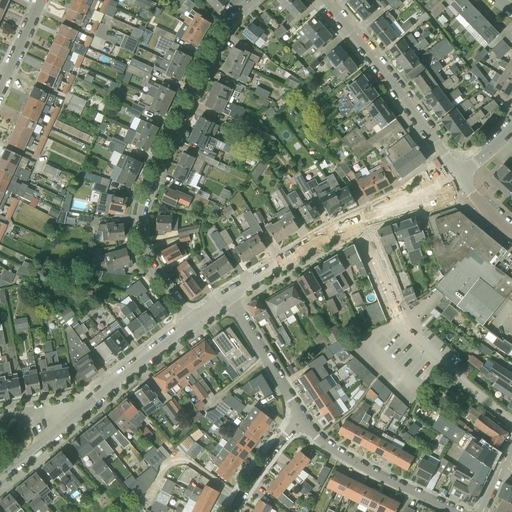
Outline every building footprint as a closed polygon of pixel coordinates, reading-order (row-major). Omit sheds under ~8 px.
[(0,0),(0,9),(4,11),(8,1),(5,0),(0,0)] [(68,10),(88,19),(89,19),(94,10),(88,7),(72,0),(68,10)] [(94,10),(98,1),(96,0),(72,0),(88,7),(94,10)] [(151,4),(141,0),(121,0),(133,6),(142,10),(148,12),(151,4)] [(180,7),(183,4),(188,8),(191,10),(195,5),(187,0),(178,0),(176,4),(180,7)] [(217,13),(228,3),(224,0),(206,0),(205,1),(217,13)] [(281,3),(286,9),(296,0),(277,0),(272,5),(275,9),(281,3)] [(289,24),(295,19),(295,20),(307,10),(298,0),(296,0),(286,9),(291,15),(285,19),(289,24)] [(356,12),(369,0),(350,0),(348,2),(356,12)] [(383,0),(380,3),(377,0),(369,0),(356,12),(364,21),(379,8),(378,7),(381,5),(384,8),(389,5),(394,0),(383,0)] [(403,4),(399,0),(394,0),(389,5),(394,11),(403,4)] [(429,12),(439,2),(437,0),(431,0),(424,7),(429,12)] [(454,0),(450,4),(460,15),(471,4),(467,0),(454,0)] [(102,3),(98,12),(112,18),(116,9),(107,5),(102,3)] [(435,19),(446,9),(442,4),(431,14),(435,19)] [(460,15),(469,25),(480,14),(471,4),(460,15)] [(68,10),(63,19),(79,27),(83,29),(88,19),(68,10)] [(152,14),(148,12),(142,10),(141,13),(142,14),(141,17),(148,21),(152,14)] [(265,12),(259,17),(266,26),(272,21),(265,12)] [(370,27),(378,36),(390,27),(389,26),(396,20),(392,16),(388,12),(370,27)] [(203,18),(196,13),(192,20),(186,17),(182,24),(203,36),(210,24),(202,20),(203,18)] [(425,13),(418,19),(422,24),(429,18),(425,13)] [(469,25),(479,34),(490,24),(480,14),(469,25)] [(300,30),(305,35),(309,40),(323,28),(315,17),(300,30)] [(400,27),(405,33),(413,27),(409,21),(400,27)] [(263,40),(266,37),(264,34),(265,33),(259,27),(257,29),(252,23),(242,34),(255,45),(260,38),(263,40)] [(182,24),(175,36),(174,37),(175,37),(180,40),(188,45),(189,43),(196,47),(203,36),(182,24)] [(500,34),(490,24),(479,34),(489,45),(500,34)] [(77,32),(61,25),(57,34),(77,44),(79,39),(75,37),(77,32)] [(287,32),(282,25),(274,33),(278,39),(287,32)] [(460,33),(465,29),(461,25),(456,29),(457,30),(460,33)] [(175,37),(174,37),(175,36),(155,27),(154,29),(152,33),(160,37),(173,43),(175,37)] [(399,38),(390,27),(378,36),(383,43),(382,44),(385,48),(386,47),(387,48),(399,38)] [(143,32),(142,31),(138,29),(134,28),(130,37),(138,41),(139,41),(143,32)] [(302,46),(295,52),(300,57),(314,45),(318,51),(333,38),(323,28),(309,40),(302,46)] [(52,44),(68,51),(70,47),(77,50),(80,45),(77,44),(57,34),(52,44)] [(397,60),(421,42),(419,39),(416,41),(411,34),(404,40),(389,50),(397,60)] [(138,41),(130,37),(125,35),(119,47),(133,53),(138,41)] [(470,35),(466,39),(470,43),(474,39),(470,35)] [(162,59),(185,70),(190,58),(170,49),(173,43),(160,37),(155,47),(165,52),(162,59)] [(426,69),(422,65),(427,61),(425,59),(432,54),(438,61),(454,49),(446,38),(418,59),(404,70),(411,80),(426,69)] [(421,42),(397,60),(404,70),(418,59),(414,54),(421,49),(422,51),(429,45),(425,39),(421,42)] [(502,40),(491,51),(495,55),(507,44),(502,40)] [(295,52),(302,46),(298,42),(291,48),(292,48),(295,52)] [(71,57),(67,55),(68,51),(52,44),(48,53),(68,63),(71,57)] [(507,44),(495,55),(500,60),(511,49),(507,44)] [(336,69),(349,58),(339,46),(327,56),(331,61),(329,63),(335,69),(336,69)] [(228,60),(251,71),(255,63),(256,64),(259,58),(249,53),(250,53),(242,49),(242,51),(234,48),(228,60)] [(488,53),(484,48),(473,59),(478,63),(479,62),(488,53)] [(60,70),(64,72),(68,63),(48,53),(44,63),(60,70)] [(331,72),(337,79),(332,84),(335,88),(350,76),(349,75),(358,69),(349,58),(335,69),(331,72)] [(502,61),(511,66),(511,58),(508,64),(502,61)] [(128,65),(147,74),(150,67),(140,63),(138,62),(132,59),(131,59),(130,61),(128,65)] [(154,64),(152,68),(152,69),(179,82),(185,70),(162,59),(159,66),(154,64)] [(126,66),(113,60),(109,69),(121,75),(126,66)] [(248,77),(251,71),(228,60),(222,71),(230,75),(230,77),(237,81),(237,80),(247,85),(250,78),(248,77)] [(317,60),(306,69),(311,75),(315,72),(313,70),(320,64),(317,60)] [(303,66),(299,61),(294,65),(299,70),(303,66)] [(499,66),(505,70),(502,76),(511,82),(511,66),(502,61),(499,66)] [(412,81),(413,82),(424,97),(438,86),(444,81),(438,72),(443,68),(438,62),(412,81)] [(44,63),(40,72),(60,81),(62,76),(58,74),(60,70),(44,63)] [(126,71),(132,74),(144,80),(147,74),(128,65),(126,71)] [(453,74),(459,70),(455,65),(450,69),(453,74)] [(470,70),(484,88),(489,84),(478,70),(475,66),(470,70)] [(55,91),(60,81),(40,72),(35,82),(55,91)] [(496,73),(492,80),(497,83),(494,88),(509,97),(511,92),(511,82),(502,76),(496,73)] [(432,108),(446,97),(442,92),(447,88),(448,89),(450,90),(458,84),(459,80),(454,74),(450,78),(450,77),(444,81),(438,86),(424,97),(432,108)] [(348,98),(347,97),(346,96),(334,104),(338,110),(337,111),(338,112),(371,86),(363,76),(348,87),(352,93),(349,94),(351,96),(348,98)] [(471,84),(477,80),(475,76),(469,81),(471,84)] [(300,85),(288,79),(285,86),(293,90),(299,86),(300,85)] [(159,86),(148,81),(145,87),(149,88),(146,95),(168,105),(174,93),(159,85),(159,86)] [(111,82),(107,91),(113,94),(118,85),(111,82)] [(211,95),(246,111),(246,110),(233,104),(235,99),(236,100),(239,92),(217,82),(211,95)] [(324,89),(328,94),(332,91),(328,86),(324,89)] [(363,108),(379,97),(371,86),(338,112),(341,117),(360,103),(363,108)] [(49,94),(33,87),(28,97),(44,104),(50,107),(54,97),(49,94)] [(455,109),(450,102),(462,94),(458,88),(446,97),(432,108),(441,120),(455,109)] [(490,100),(494,94),(484,88),(479,92),(490,100)] [(270,93),(264,90),(261,96),(267,99),(270,93)] [(72,95),(69,101),(83,107),(86,102),(72,95)] [(146,95),(143,101),(139,100),(136,104),(133,103),(130,109),(140,114),(143,108),(148,110),(147,111),(162,118),(168,105),(146,95)] [(246,111),(211,95),(206,107),(227,115),(241,122),(246,111)] [(24,106),(40,113),(44,104),(28,97),(24,106)] [(258,104),(268,108),(271,101),(261,97),(258,104)] [(361,129),(388,109),(380,98),(366,109),(370,114),(361,120),(358,116),(354,119),(361,129)] [(466,121),(461,115),(473,106),(468,99),(455,109),(441,120),(451,133),(466,121)] [(479,130),(475,124),(499,107),(494,100),(466,121),(451,133),(459,145),(470,136),(475,133),(479,130)] [(69,101),(65,109),(79,116),(83,107),(69,101)] [(24,106),(20,115),(36,123),(40,125),(42,120),(38,118),(40,113),(24,106)] [(140,114),(130,109),(127,107),(124,112),(138,119),(140,114)] [(276,113),(272,108),(265,113),(269,118),(276,113)] [(382,130),(396,120),(388,109),(361,129),(359,131),(362,134),(368,130),(369,132),(378,125),(382,130)] [(20,115),(15,125),(31,132),(36,123),(20,115)] [(214,126),(215,124),(201,117),(195,130),(210,137),(213,139),(214,139),(219,128),(214,126)] [(410,140),(396,120),(382,130),(368,141),(362,134),(359,131),(358,128),(342,139),(360,159),(374,149),(380,157),(385,153),(387,155),(382,159),(383,161),(395,176),(399,181),(427,161),(418,150),(420,149),(418,146),(416,148),(410,140)] [(140,121),(134,133),(151,141),(157,128),(145,122),(145,123),(140,121)] [(233,133),(235,128),(224,123),(222,128),(233,133)] [(31,132),(15,125),(11,135),(31,144),(33,138),(29,136),(31,132)] [(333,129),(325,134),(320,137),(323,142),(328,138),(336,133),(333,129)] [(207,142),(208,143),(215,146),(214,147),(224,151),(226,145),(214,139),(213,139),(210,137),(195,130),(190,142),(204,149),(207,142)] [(276,140),(274,137),(259,130),(256,136),(273,144),(276,140)] [(146,153),(151,141),(134,133),(129,145),(134,147),(146,153)] [(31,144),(11,135),(7,144),(23,151),(25,146),(29,148),(31,144)] [(109,142),(110,143),(114,144),(124,149),(126,143),(112,137),(109,142)] [(121,155),(121,154),(124,149),(114,144),(111,150),(113,151),(114,152),(121,155)] [(26,165),(28,160),(20,157),(4,149),(0,158),(0,159),(20,168),(24,170),(26,165)] [(179,166),(196,173),(201,161),(196,159),(184,153),(179,166)] [(126,157),(121,154),(121,155),(115,167),(135,176),(141,164),(126,157)] [(203,161),(206,163),(224,171),(226,165),(218,162),(214,160),(205,156),(203,161)] [(255,166),(258,161),(250,157),(247,162),(255,166)] [(26,171),(24,170),(20,168),(0,159),(0,170),(12,176),(17,179),(26,182),(30,173),(26,171)] [(371,177),(379,192),(391,186),(388,180),(395,176),(383,161),(379,164),(380,166),(375,169),(369,172),(371,177)] [(340,167),(347,175),(351,172),(345,163),(340,167)] [(511,172),(504,164),(497,172),(511,185),(511,184),(510,183),(511,181),(511,172)] [(60,172),(56,170),(45,165),(41,172),(57,179),(60,172)] [(185,183),(186,183),(190,185),(196,173),(179,166),(173,178),(185,183)] [(109,179),(115,182),(114,182),(129,189),(135,176),(115,167),(109,179)] [(262,172),(257,167),(251,174),(255,181),(262,172)] [(335,171),(341,180),(347,175),(340,167),(335,171)] [(17,179),(12,176),(0,170),(0,181),(12,187),(32,196),(34,191),(27,188),(27,187),(22,185),(21,186),(15,183),(17,179)] [(511,194),(511,185),(497,172),(489,180),(509,198),(511,194)] [(304,194),(310,191),(307,185),(300,173),(294,176),(304,194)] [(379,192),(371,177),(364,179),(361,173),(355,175),(362,190),(363,189),(367,198),(379,192)] [(89,182),(94,183),(107,188),(109,180),(91,174),(89,182)] [(343,209),(350,206),(352,207),(352,206),(353,206),(354,205),(355,204),(356,203),(348,187),(341,190),(333,175),(326,178),(334,192),(343,209)] [(32,197),(32,196),(12,187),(0,181),(0,192),(3,194),(9,197),(11,192),(30,202),(32,197)] [(331,215),(336,212),(337,213),(338,213),(339,214),(339,213),(340,213),(341,213),(341,212),(341,211),(342,211),(341,210),(343,209),(334,192),(327,195),(326,192),(323,193),(321,188),(319,189),(314,181),(307,185),(310,191),(314,189),(325,209),(327,208),(331,215)] [(92,191),(100,193),(99,202),(105,203),(103,211),(107,212),(115,214),(115,211),(123,213),(126,200),(111,197),(111,196),(106,195),(105,194),(107,188),(94,183),(92,191)] [(191,186),(189,192),(202,198),(204,192),(191,186)] [(189,192),(186,198),(178,194),(179,193),(176,191),(176,193),(168,189),(162,201),(176,207),(178,203),(189,208),(192,201),(202,205),(205,200),(202,198),(189,192)] [(228,198),(230,192),(225,189),(222,195),(228,198)] [(291,205),(290,203),(285,195),(280,199),(285,209),(291,205)] [(52,202),(59,206),(62,200),(55,196),(52,202)] [(295,202),(300,209),(309,224),(320,217),(311,202),(304,206),(299,197),(290,203),(291,205),(295,202)] [(13,198),(10,206),(14,208),(17,202),(18,200),(13,198)] [(226,208),(231,215),(235,213),(231,206),(226,208)] [(47,214),(56,219),(60,212),(51,207),(47,214)] [(226,208),(222,211),(226,218),(231,215),(226,208)] [(511,279),(506,274),(494,267),(507,251),(481,230),(456,209),(428,218),(434,237),(429,239),(434,254),(445,277),(435,288),(447,298),(484,326),(511,290),(511,279)] [(246,241),(255,256),(267,249),(258,235),(263,232),(259,225),(253,215),(251,211),(243,215),(251,228),(242,234),(246,241)] [(265,221),(259,211),(253,215),(255,218),(259,225),(265,221)] [(60,212),(56,219),(55,222),(64,224),(66,213),(60,212)] [(285,218),(279,222),(288,236),(299,230),(295,222),(297,221),(291,212),(284,216),(285,218)] [(91,217),(78,215),(77,222),(90,224),(91,217)] [(158,217),(157,228),(155,228),(155,234),(165,235),(165,232),(172,232),(178,231),(178,230),(178,218),(173,218),(158,217)] [(404,222),(418,264),(425,261),(420,249),(416,235),(421,234),(416,218),(404,222)] [(277,243),(288,236),(279,222),(273,225),(272,223),(265,227),(271,236),(272,236),(277,243)] [(412,266),(418,264),(404,222),(393,226),(398,241),(403,240),(412,266)] [(98,232),(102,232),(102,241),(107,240),(107,241),(123,239),(122,226),(114,226),(114,225),(106,225),(106,226),(98,226),(98,232)] [(200,225),(178,230),(179,238),(189,236),(189,235),(199,232),(200,225)] [(397,242),(391,226),(378,231),(386,255),(393,253),(390,244),(397,242)] [(233,243),(226,230),(220,233),(227,247),(233,243)] [(221,251),(227,247),(217,231),(211,236),(221,251)] [(235,248),(235,249),(234,250),(237,254),(238,254),(244,263),(255,256),(246,241),(235,248)] [(362,279),(363,279),(367,277),(354,245),(343,251),(352,267),(356,265),(362,279)] [(183,258),(187,256),(182,246),(177,248),(176,246),(162,253),(168,265),(176,261),(177,262),(183,259),(183,258)] [(100,257),(101,250),(89,248),(88,255),(100,257)] [(108,254),(103,255),(106,265),(105,265),(107,273),(124,275),(122,267),(122,265),(129,262),(125,250),(109,255),(108,254)] [(197,264),(202,261),(198,255),(193,258),(197,264)] [(213,264),(223,278),(235,270),(225,256),(213,264)] [(337,256),(326,262),(342,289),(344,292),(350,289),(341,274),(346,271),(337,256)] [(23,268),(30,271),(33,265),(25,262),(23,268)] [(193,277),(192,278),(187,272),(192,268),(187,262),(176,269),(186,282),(181,286),(191,300),(202,292),(196,284),(197,283),(193,277)] [(339,295),(344,292),(342,289),(326,262),(315,269),(324,284),(329,280),(336,292),(337,292),(339,295)] [(35,270),(42,272),(43,265),(36,263),(35,270)] [(211,285),(223,278),(213,264),(202,271),(211,285)] [(15,275),(27,281),(32,272),(30,271),(23,268),(19,266),(15,275)] [(0,279),(10,284),(14,275),(3,270),(0,277),(0,279)] [(316,298),(323,294),(320,290),(321,290),(315,280),(316,279),(315,279),(312,275),(314,274),(312,271),(310,270),(304,274),(304,275),(300,277),(300,276),(297,278),(297,279),(311,303),(317,299),(316,298)] [(96,271),(93,279),(98,281),(103,272),(96,271)] [(144,293),(146,291),(138,281),(126,291),(125,293),(138,297),(148,310),(158,324),(168,316),(158,302),(154,305),(144,293)] [(295,286),(281,294),(291,311),(298,307),(301,312),(307,308),(295,286)] [(416,299),(417,299),(413,289),(402,293),(406,303),(416,299)] [(356,307),(364,303),(359,292),(351,296),(356,307)] [(293,315),(291,311),(281,294),(268,302),(281,324),(287,320),(287,319),(293,315)] [(275,338),(280,346),(284,344),(280,336),(281,335),(277,330),(275,325),(271,318),(259,298),(247,305),(255,318),(258,324),(265,320),(266,321),(267,321),(277,337),(275,338)] [(339,312),(333,299),(326,302),(332,315),(339,312)] [(132,302),(126,306),(146,333),(156,325),(146,311),(142,315),(132,302)] [(379,302),(365,307),(374,327),(387,322),(387,323),(379,302)] [(146,333),(126,306),(116,304),(126,318),(122,320),(126,326),(125,327),(135,341),(146,333)] [(441,315),(451,323),(459,313),(449,305),(441,315)] [(430,314),(435,318),(437,319),(441,314),(435,309),(434,308),(430,314)] [(65,323),(59,315),(54,309),(50,312),(63,328),(67,325),(65,323)] [(59,315),(65,323),(72,317),(66,310),(59,315)] [(27,325),(26,318),(14,320),(15,327),(27,325)] [(116,321),(110,326),(100,333),(117,355),(129,345),(124,339),(129,335),(122,327),(121,328),(116,321)] [(76,322),(70,327),(72,330),(73,331),(79,327),(80,326),(76,322)] [(336,326),(330,329),(337,342),(343,339),(336,326)] [(73,331),(81,341),(86,337),(79,327),(73,331)] [(277,330),(281,335),(285,343),(288,347),(290,345),(291,341),(282,327),(277,330)] [(241,374),(238,370),(251,360),(228,329),(212,341),(224,358),(228,363),(231,367),(235,373),(238,376),(241,374)] [(97,373),(90,364),(96,360),(83,342),(82,343),(81,341),(73,331),(72,330),(66,335),(71,363),(72,365),(77,373),(74,376),(80,384),(84,381),(84,382),(97,373)] [(117,355),(100,333),(96,336),(89,342),(91,344),(93,342),(96,347),(94,349),(105,363),(117,355)] [(319,349),(330,344),(323,333),(313,339),(319,349)] [(507,355),(511,348),(511,345),(504,341),(504,342),(498,337),(493,343),(507,355)] [(206,369),(206,370),(218,362),(204,341),(192,350),(202,365),(206,369)] [(61,369),(60,364),(58,365),(56,351),(52,352),(51,348),(50,342),(48,342),(49,348),(49,353),(56,388),(60,387),(60,388),(70,386),(67,368),(61,369)] [(490,358),(493,353),(482,344),(478,349),(490,358)] [(323,356),(326,361),(333,356),(329,349),(324,352),(323,356)] [(205,393),(209,390),(202,380),(203,380),(199,374),(206,369),(202,365),(192,350),(179,359),(197,384),(205,393)] [(56,388),(49,353),(46,353),(44,354),(45,360),(37,361),(39,373),(42,391),(51,389),(56,388)] [(0,357),(2,363),(8,397),(12,396),(13,397),(21,395),(16,373),(11,374),(8,362),(6,362),(5,356),(0,357)] [(39,391),(33,356),(27,357),(29,370),(27,371),(28,375),(22,376),(26,394),(34,393),(34,392),(39,391)] [(328,363),(326,361),(323,356),(311,363),(314,369),(299,379),(307,392),(326,379),(327,379),(330,377),(323,366),(328,363)] [(468,361),(468,362),(476,368),(477,368),(477,369),(480,371),(487,376),(489,372),(484,367),(483,367),(484,365),(472,356),(468,361)] [(363,366),(354,357),(346,365),(349,369),(353,373),(363,366)] [(224,358),(220,361),(224,367),(228,363),(224,358)] [(190,388),(200,401),(200,402),(201,401),(208,396),(205,393),(197,384),(179,359),(167,368),(178,383),(185,378),(191,386),(190,388)] [(511,373),(495,363),(489,372),(499,380),(511,386),(511,373)] [(298,365),(293,369),(291,367),(286,370),(290,376),(301,369),(298,365)] [(166,392),(170,397),(175,393),(171,388),(178,383),(167,368),(155,377),(166,392)] [(370,373),(365,368),(357,377),(361,381),(370,373)] [(507,399),(511,401),(511,403),(509,408),(511,410),(511,386),(499,380),(489,372),(487,376),(480,371),(479,371),(485,376),(485,377),(496,385),(494,387),(509,395),(507,399)] [(247,383),(240,389),(250,397),(260,391),(264,398),(271,394),(260,375),(247,383)] [(307,392),(314,402),(332,389),(326,379),(307,392)] [(384,386),(378,380),(366,395),(374,402),(377,397),(384,386)] [(320,412),(334,403),(340,399),(341,398),(336,392),(342,388),(339,384),(327,393),(326,393),(314,402),(320,412)] [(140,409),(147,417),(162,405),(153,393),(151,394),(145,385),(134,393),(143,406),(140,409)] [(384,403),(391,392),(384,386),(377,397),(384,403)] [(222,401),(230,407),(235,411),(240,404),(228,394),(222,401)] [(346,395),(341,398),(340,399),(343,404),(349,399),(346,395)] [(401,401),(395,396),(388,408),(384,414),(389,419),(394,412),(395,412),(401,401)] [(126,399),(117,407),(128,420),(138,412),(126,399)] [(180,409),(173,400),(168,403),(176,413),(180,409)] [(200,402),(200,401),(194,405),(199,411),(204,406),(201,401),(200,402)] [(230,407),(222,401),(221,401),(214,410),(223,417),(230,407)] [(402,417),(408,408),(401,401),(395,412),(402,417)] [(176,413),(168,403),(163,407),(170,417),(176,425),(181,421),(176,413)] [(342,415),(334,403),(320,412),(329,424),(342,415)] [(354,415),(346,420),(345,421),(344,419),(333,427),(338,433),(352,441),(366,414),(370,406),(364,403),(354,415)] [(138,431),(128,420),(117,407),(116,408),(114,407),(113,408),(114,410),(113,411),(111,411),(108,413),(108,415),(107,416),(119,429),(123,433),(128,428),(134,435),(138,431)] [(272,421),(260,412),(253,407),(245,418),(251,423),(264,433),(272,421)] [(482,415),(473,409),(471,407),(467,412),(470,414),(466,419),(469,422),(470,420),(475,424),(474,426),(491,438),(485,445),(495,452),(508,434),(482,415)] [(204,418),(211,423),(218,419),(223,417),(214,410),(206,413),(204,418)] [(193,424),(201,417),(202,417),(199,412),(190,420),(193,424)] [(457,445),(464,450),(491,469),(498,454),(495,452),(485,445),(470,435),(466,432),(453,423),(448,420),(440,415),(440,416),(434,412),(432,415),(431,415),(426,423),(432,428),(457,445)] [(369,433),(366,431),(369,425),(368,422),(371,417),(366,414),(352,441),(362,446),(369,433)] [(92,426),(103,440),(111,434),(123,449),(129,444),(125,439),(118,431),(117,432),(105,416),(92,426)] [(466,432),(470,435),(473,431),(466,426),(467,425),(458,419),(456,420),(451,416),(448,420),(453,423),(466,432)] [(237,428),(244,433),(256,443),(264,433),(251,423),(245,418),(237,428)] [(420,428),(414,424),(408,431),(414,436),(420,428)] [(103,440),(92,426),(81,435),(92,449),(98,444),(107,456),(112,452),(103,440)] [(203,435),(197,430),(188,438),(194,443),(203,435)] [(244,433),(237,443),(249,453),(256,443),(244,433)] [(373,452),(380,439),(369,433),(362,446),(373,452)] [(373,452),(384,458),(391,445),(394,439),(383,433),(380,439),(373,452)] [(406,442),(411,436),(406,433),(402,439),(406,442)] [(222,438),(228,443),(231,439),(225,434),(222,438)] [(112,474),(92,449),(81,435),(71,444),(82,458),(86,454),(95,465),(91,468),(97,475),(102,482),(112,474)] [(411,445),(415,439),(411,436),(406,442),(411,445)] [(188,438),(175,449),(185,456),(186,455),(187,453),(195,443),(194,443),(188,438)] [(193,460),(201,448),(195,443),(187,453),(186,455),(193,460)] [(241,463),(249,453),(237,443),(229,454),(241,463)] [(402,450),(391,445),(384,458),(395,464),(402,450)] [(165,460),(170,456),(161,446),(156,451),(165,460)] [(146,454),(153,461),(158,467),(165,460),(156,451),(153,448),(148,453),(146,454)] [(234,472),(241,463),(229,454),(222,449),(215,458),(234,472)] [(415,458),(402,450),(395,464),(408,471),(415,458)] [(472,479),(484,486),(491,469),(464,450),(457,461),(476,473),(472,479)] [(291,462),(302,471),(311,461),(300,451),(291,462)] [(430,455),(422,451),(419,458),(422,459),(414,474),(429,482),(435,470),(441,473),(447,461),(441,457),(437,467),(427,461),(430,455)] [(73,466),(61,452),(51,460),(69,482),(76,490),(81,486),(68,470),(73,466)] [(215,458),(210,454),(206,459),(218,468),(214,473),(227,482),(234,472),(215,458)] [(51,481),(57,477),(64,486),(66,485),(68,488),(69,488),(72,493),(76,490),(69,482),(51,460),(41,468),(51,481)] [(478,497),(484,486),(472,479),(455,470),(456,467),(447,461),(441,473),(457,482),(455,484),(468,490),(467,492),(478,497)] [(302,471),(291,462),(283,471),(294,480),(299,485),(305,490),(309,493),(313,489),(304,481),(298,475),(302,471)] [(322,485),(331,469),(325,466),(317,481),(322,485)] [(136,481),(145,492),(152,483),(156,474),(150,467),(135,479),(136,481)] [(275,481),(286,490),(294,480),(283,471),(275,481)] [(335,492),(343,475),(335,471),(327,488),(335,492)] [(46,507),(50,504),(52,502),(46,494),(50,491),(48,488),(45,485),(35,473),(25,482),(46,507)] [(340,503),(343,496),(351,479),(343,475),(335,492),(337,493),(334,500),(340,503)] [(359,483),(351,479),(343,496),(351,500),(359,483)] [(175,485),(166,480),(160,491),(169,495),(175,485)] [(136,481),(127,488),(136,499),(145,492),(136,481)] [(267,490),(285,506),(283,508),(287,511),(300,511),(302,510),(297,506),(297,507),(293,504),(294,503),(283,494),(286,490),(275,481),(267,490)] [(25,502),(30,498),(33,501),(28,505),(33,511),(35,511),(38,510),(39,511),(45,511),(49,509),(46,507),(25,482),(15,490),(25,502)] [(359,504),(367,487),(359,483),(351,500),(359,504)] [(511,503),(511,485),(505,483),(498,497),(503,500),(504,499),(511,503)] [(468,490),(455,484),(451,494),(474,506),(478,497),(467,492),(468,490)] [(297,489),(302,494),(305,490),(299,485),(296,489),(297,489)] [(189,486),(186,490),(213,504),(218,493),(205,486),(203,491),(195,487),(194,489),(189,486)] [(359,504),(368,508),(367,510),(369,511),(375,511),(376,511),(384,495),(367,487),(359,504)] [(208,511),(213,504),(186,490),(184,494),(189,497),(186,504),(194,507),(202,511),(208,511)] [(160,491),(155,501),(166,506),(171,496),(169,495),(160,491)] [(0,502),(0,505),(6,511),(23,511),(9,495),(0,502)] [(384,495),(376,511),(375,511),(385,511),(392,499),(384,495)] [(396,511),(401,504),(392,499),(385,511),(396,511)] [(511,511),(511,503),(504,499),(503,500),(496,511),(511,511)] [(254,511),(269,511),(272,507),(260,500),(254,511)]
